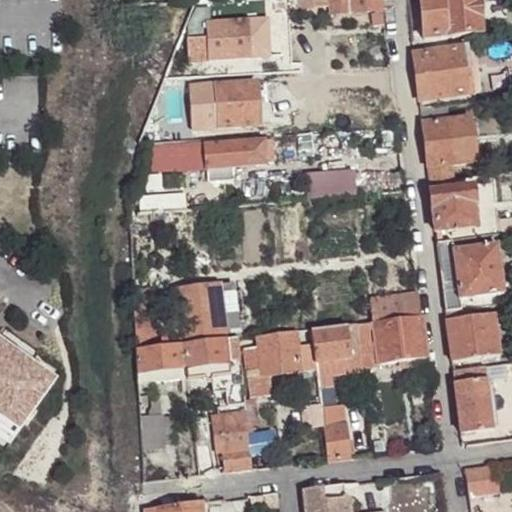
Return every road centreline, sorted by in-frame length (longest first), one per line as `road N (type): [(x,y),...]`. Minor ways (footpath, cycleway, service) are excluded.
road 1 (residential): [(449,457),(393,0)]
road 2 (residential): [(449,457),(285,478)]
road 3 (residential): [(285,478),(151,495)]
